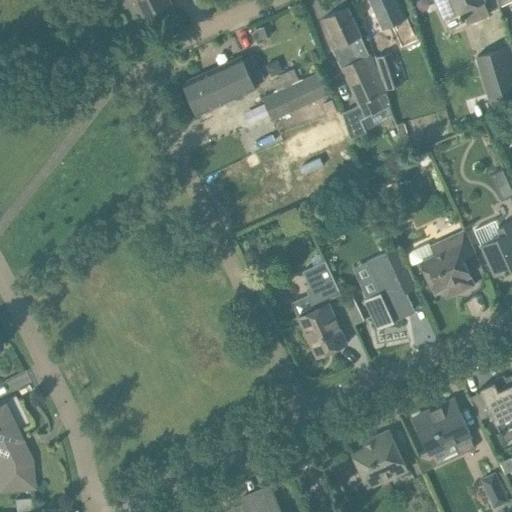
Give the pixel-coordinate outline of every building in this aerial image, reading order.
[(135,0),(144,16),(171,3),(169,0),(135,0)] [(414,34),(399,0),(370,0),(382,27),(395,21),(404,39),(414,34)] [(462,12),(467,23),(489,13),(482,0),(435,0),(445,20),(462,12)] [(348,6),(324,17),(337,46),(333,48),(341,65),(359,106),(342,113),(351,139),(366,131),(360,118),(390,104),(386,92),(348,6)] [(254,29),(258,40),(272,35),(268,24),(254,29)] [(496,114),(511,106),(511,45),(511,44),(477,55),(496,114)] [(403,84),(392,52),(375,57),(386,90),(403,84)] [(212,70),(183,82),(197,115),(226,102),(256,89),(254,83),(265,78),(255,54),(243,59),(242,57),(224,65),(212,70)] [(330,94),(320,71),(262,97),(272,120),(330,94)] [(322,104),(327,116),(338,111),(332,99),(322,104)] [(283,139),(294,164),(347,139),(336,115),(283,139)] [(493,133),(504,128),(499,117),(488,123),(493,133)] [(280,159),(231,181),(247,216),(296,194),(280,159)] [(511,196),(511,183),(504,166),(489,173),(502,201),(511,196)] [(381,192),(385,186),(379,173),(368,177),(376,195),(381,192)] [(362,175),(337,187),(342,199),(367,188),(362,175)] [(295,207),(279,214),(283,225),(300,217),(295,207)] [(481,243),(487,257),(495,275),(505,271),(506,272),(509,271),(508,269),(511,267),(511,219),(499,226),(496,220),(474,230),(481,243)] [(420,260),(426,274),(434,292),(449,285),(453,294),(475,285),(463,258),(475,252),(467,234),(465,229),(440,240),(445,249),(433,254),(420,260)] [(418,287),(400,246),(367,260),(381,291),(364,298),(378,328),(404,317),(401,311),(413,305),(407,292),(418,287)] [(315,309),(298,316),(317,356),(348,342),(339,324),(329,302),(325,292),(339,286),(328,262),(304,273),(310,287),(306,289),(315,309)] [(511,374),(505,377),(506,380),(496,385),(495,381),(480,388),(496,423),(511,416),(511,374)] [(470,433),(455,399),(430,410),(433,416),(417,423),(430,452),(458,439),(462,450),(474,445),(469,433),(470,433)] [(29,460),(3,407),(0,408),(0,488),(32,485),(29,460)] [(407,469),(389,429),(363,441),(365,447),(352,452),(366,481),(392,469),(394,475),(407,469)] [(511,457),(511,456),(500,462),(505,473),(511,469),(511,457)] [(508,501),(495,472),(483,478),(495,506),(508,501)] [(281,511),(271,485),(259,490),(267,509),(260,511),(281,511)] [(15,498),(16,511),(33,509),(32,497),(15,498)]
